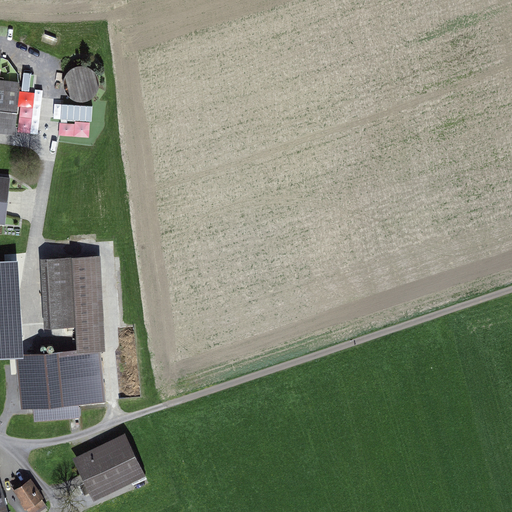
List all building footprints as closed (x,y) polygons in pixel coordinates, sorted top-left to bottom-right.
[(0,66),(1,50),(0,50),(0,132),(15,134),(16,125),(20,84),(0,82),(0,66)] [(98,102),(96,70),(67,72),(69,104),(98,102)] [(60,136),(91,137),(92,105),(54,105),(54,119),(60,119),(60,136)] [(0,178),(0,225),(5,226),(11,180),(0,178)] [(79,349),(17,354),(20,404),(34,404),(35,419),(78,415),(78,400),(105,399),(102,349),(106,349),(101,253),(48,254),(51,324),(77,323),(79,349)] [(13,283),(0,285),(0,339),(1,348),(22,345),(13,283)] [(139,393),(133,326),(117,328),(123,395),(139,393)] [(125,432),(73,456),(96,504),(148,480),(125,432)] [(30,477),(14,488),(22,499),(20,500),(25,507),(27,506),(31,511),(35,511),(45,506),(38,495),(41,494),(30,477)] [(8,511),(0,482),(0,511),(8,511)]
